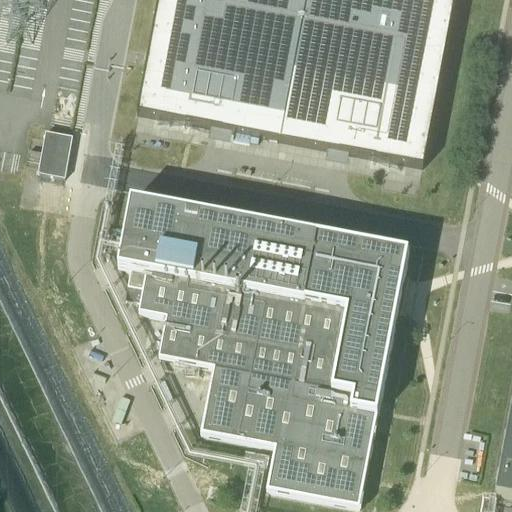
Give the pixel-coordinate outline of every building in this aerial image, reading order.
[(159,0),(144,85),(143,85),(138,109),(282,136),(307,0),(159,0)] [(426,163),(430,139),(456,0),(307,0),(282,136),(426,163)] [(38,178),(65,183),(73,141),(46,136),(38,178)] [(159,363),(306,391),(380,405),(407,259),(132,206),(119,273),(131,275),(128,291),(144,294),(139,318),(167,324),(159,363)] [(359,511),(380,405),(214,373),(201,440),(274,454),(266,496),(349,511),(359,511)] [(511,423),(498,503),(511,506),(511,423)]
